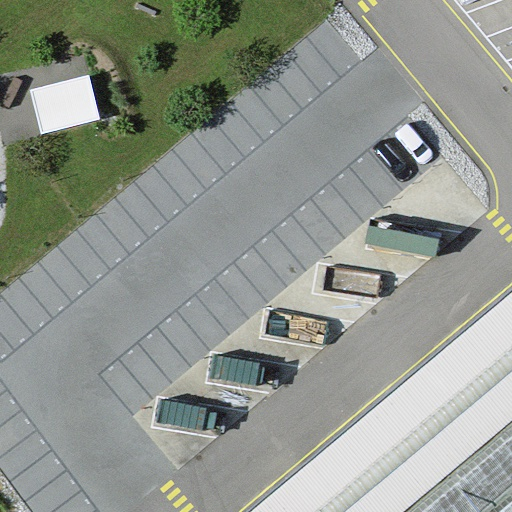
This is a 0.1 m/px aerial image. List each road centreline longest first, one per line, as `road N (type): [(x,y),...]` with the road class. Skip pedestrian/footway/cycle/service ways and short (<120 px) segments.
road 1 (unknown): [(426,18),(370,82),(83,326),(68,372),(77,407),(140,501),(167,511)]
road 2 (unknown): [(171,511),(198,502),(511,218)]
